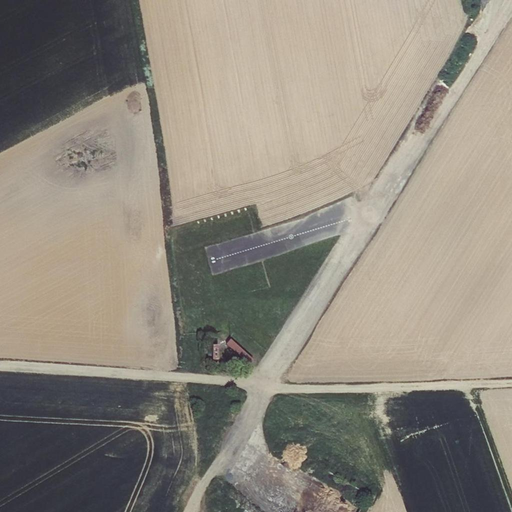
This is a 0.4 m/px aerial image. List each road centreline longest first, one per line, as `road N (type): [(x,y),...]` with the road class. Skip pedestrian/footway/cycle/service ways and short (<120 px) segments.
road 1 (track): [(504,0),(265,389)]
road 2 (track): [(0,366),(265,389)]
road 3 (track): [(265,389),(511,381)]
road 4 (track): [(198,511),(265,389)]
